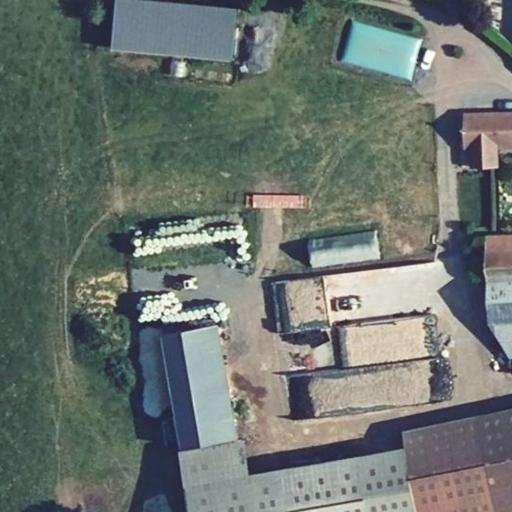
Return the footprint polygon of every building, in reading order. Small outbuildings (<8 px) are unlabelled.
[(206,0),(114,0),(112,48),(234,56),(237,2),(206,0)] [(511,123),(462,124),(462,155),(511,154),(511,123)] [(511,244),(484,245),(487,327),(511,375),(511,376),(511,244)] [(410,320),(279,327),(282,372),(413,365),(410,320)] [(218,330),(164,339),(182,453),(237,444),(218,330)] [(511,511),(511,414),(475,422),(493,511),(511,511)] [(493,511),(475,422),(400,437),(404,459),(284,477),(288,511),(493,511)]
